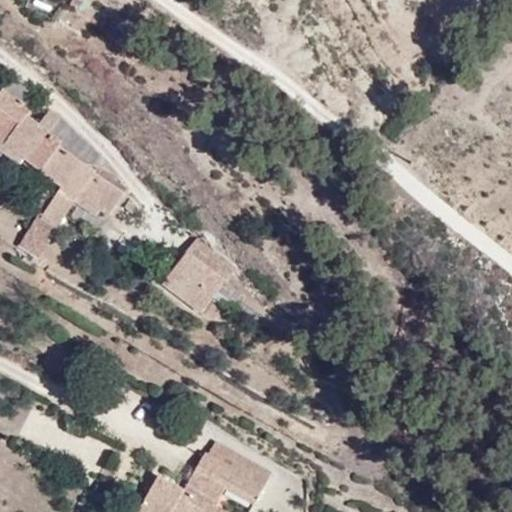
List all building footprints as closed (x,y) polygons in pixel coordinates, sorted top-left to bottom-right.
[(0,138),(29,158),(33,150),(65,172),(45,207),(69,220),(81,198),(107,213),(111,206),(116,208),(132,184),(66,137),(69,130),(56,121),(46,114),(32,104),(27,111),(0,92),(0,138)] [(54,102),(46,114),(56,121),(64,110),(54,102)] [(69,220),(45,207),(40,214),(63,228),(69,220)] [(48,256),(63,228),(40,214),(24,243),(48,256)] [(247,262),(207,230),(197,241),(236,276),(247,262)] [(236,276),(197,241),(168,277),(210,311),(236,276)] [(245,465),(254,451),(233,438),(224,450),(245,465)] [(266,503),(286,473),(254,451),(245,465),(224,450),(220,448),(206,466),(266,503)] [(241,511),(170,466),(145,505),(155,511),(178,511),(182,506),(190,511),(241,511)]
